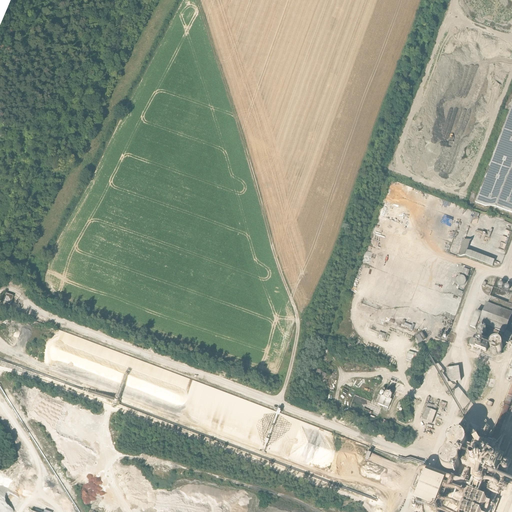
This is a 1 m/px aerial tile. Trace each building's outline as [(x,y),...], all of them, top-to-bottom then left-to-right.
[(511,217),(511,107),(476,204),(511,217)] [(459,251),(457,256),(493,270),(495,264),(467,253),(471,243),(463,240),(459,251)] [(464,271),(462,277),(468,279),(470,273),(464,271)] [(4,301),(11,303),(14,295),(6,293),(4,301)] [(487,306),(480,326),(506,336),(511,320),(511,315),(511,313),(511,307),(492,300),(490,307),(487,306)] [(479,326),(480,326),(483,317),(482,316),(477,314),(474,321),(472,327),(471,330),(476,332),(479,326)] [(419,334),(415,336),(419,343),(423,341),(426,339),(422,332),(419,334)] [(472,341),(470,348),(476,350),(487,354),(489,348),(479,344),(472,341)] [(410,358),(407,370),(411,371),(415,359),(410,358)] [(460,369),(447,371),(448,385),(449,385),(449,388),(457,387),(457,384),(462,384),(460,369)] [(380,397),(377,404),(384,407),(388,408),(391,400),(390,399),(389,399),(391,397),(391,395),(390,393),(388,392),(386,392),(384,392),(383,394),(380,397)] [(443,404),(440,412),(444,414),(446,408),(448,409),(448,406),(447,406),(443,404)] [(425,410),(423,416),(423,417),(425,417),(423,422),(427,424),(431,426),(433,426),(433,424),(435,421),(437,414),(432,412),(432,411),(433,410),(437,411),(438,409),(434,407),(429,406),(428,405),(427,405),(426,407),(427,408),(426,410),(425,410)] [(488,455),(485,454),(477,479),(504,488),(511,464),(511,462),(495,457),(488,455)] [(446,483),(425,475),(415,502),(436,510),(446,483)] [(484,511),(488,500),(469,494),(465,506),(482,511),(484,511)]
